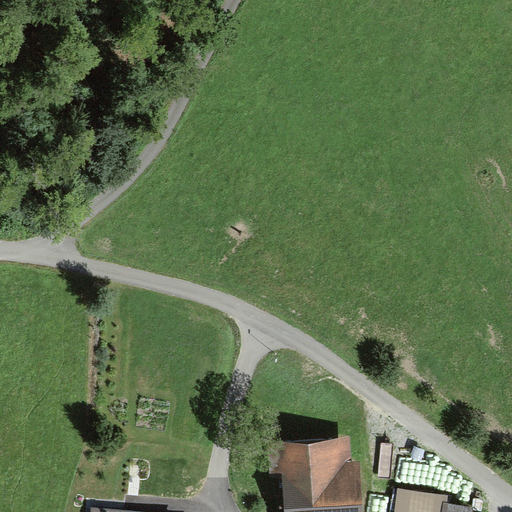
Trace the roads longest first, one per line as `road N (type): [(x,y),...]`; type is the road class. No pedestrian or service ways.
road 1 (residential): [(24,253),(174,285),(251,311),(511,505)]
road 2 (track): [(229,0),(154,128),(99,194),(24,253)]
